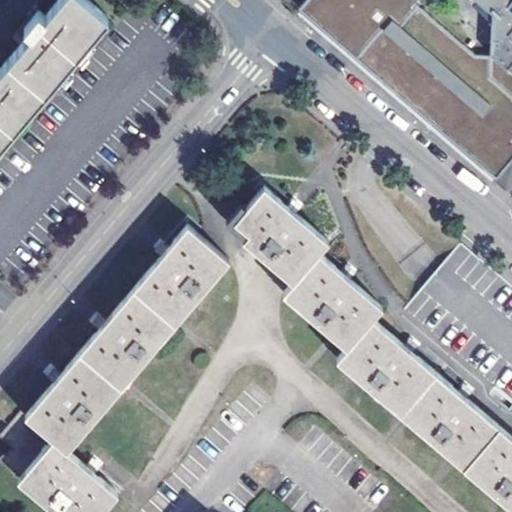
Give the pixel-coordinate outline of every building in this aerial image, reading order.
[(0,144),(109,17),(89,0),(57,0),(45,14),(40,9),(32,18),(29,16),(18,28),(22,32),(26,35),(0,66),(0,144)] [(511,0),(303,0),(296,9),(495,177),(511,156),(511,0)] [(511,507),(511,437),(461,394),(407,348),(370,316),(381,304),(345,274),(316,250),(326,238),(289,207),(262,185),(235,217),(248,229),(243,236),(291,277),(282,289),(346,344),(336,357),(511,507)] [(58,376),(25,414),(52,436),(20,474),(17,477),(57,511),(101,511),(117,493),(88,468),(66,448),(228,256),(187,224),(166,249),(104,322),(58,376)] [(1,459),(20,474),(52,436),(25,414),(20,410),(0,432),(0,436),(12,445),(1,459)]
